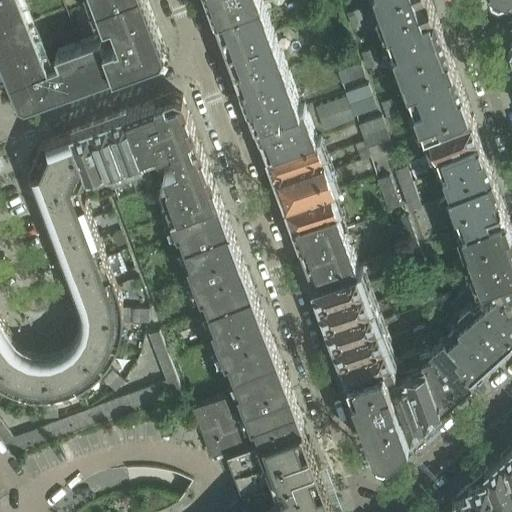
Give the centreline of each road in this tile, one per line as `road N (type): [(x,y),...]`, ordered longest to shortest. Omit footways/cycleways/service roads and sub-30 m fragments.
road 1 (residential): [(372,511),(197,63)]
road 2 (residential): [(9,131),(197,63)]
road 3 (residential): [(378,511),(511,392)]
road 4 (residential): [(469,31),(511,151)]
